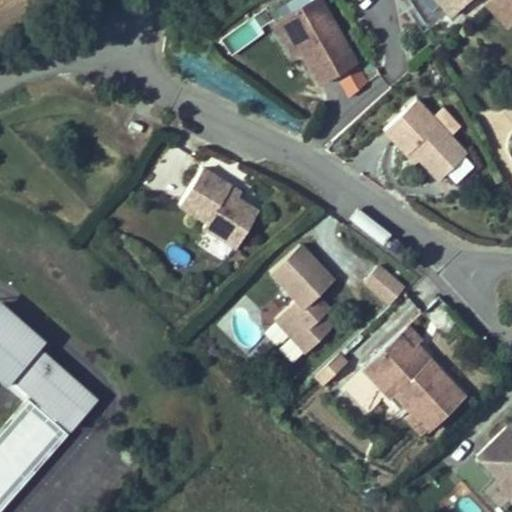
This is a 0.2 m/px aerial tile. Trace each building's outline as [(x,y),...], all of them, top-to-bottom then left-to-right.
[(357,58),(325,0),(299,0),(278,12),(298,49),(316,81),(335,70),(355,59),(357,58)] [(464,0),(438,0),(450,13),(464,0)] [(511,0),(487,0),(509,22),(511,19),(511,0)] [(298,49),(278,12),(270,16),(290,53),(298,49)] [(185,48),(174,69),(295,131),(306,110),(185,48)] [(368,81),(355,59),(335,70),(348,95),(368,81)] [(433,113),(415,95),(382,126),(404,150),(408,146),(417,154),(436,175),(444,168),(455,180),(473,162),(463,151),(466,148),(451,133),(460,124),(442,105),(433,113)] [(417,154),(408,146),(404,150),(412,159),(417,154)] [(233,243),(256,206),(238,195),(228,189),(231,183),(202,166),(180,203),(208,220),(204,225),(233,243)] [(238,195),(241,189),(231,183),(228,189),(238,195)] [(322,312),(329,305),(317,291),(333,276),(300,240),(270,267),(296,295),(274,314),(305,348),(332,324),(322,312)] [(388,302),(404,284),(378,261),(362,279),(388,302)] [(0,299),(0,309),(6,315),(8,312),(24,326),(27,323),(0,299)] [(9,375),(36,399),(55,415),(70,429),(98,397),(37,343),(43,337),(27,323),(24,326),(8,312),(6,315),(0,309),(0,378),(3,381),(9,375)] [(457,391),(423,353),(418,358),(405,343),(392,329),(364,355),(391,384),(386,388),(402,406),(420,425),(457,391)] [(423,353),(410,339),(405,343),(418,358),(423,353)] [(335,351),(312,371),(321,381),(344,361),(335,351)] [(391,384),(364,355),(355,362),(383,392),(386,388),(391,384)] [(26,398),(0,426),(0,447),(31,474),(67,433),(52,419),(51,420),(32,403),(26,398)] [(55,415),(36,399),(32,403),(51,420),(52,419),(55,415)] [(511,426),(503,417),(470,449),(488,468),(491,472),(492,479),(505,494),(511,487),(511,426)] [(0,508),(31,474),(0,447),(0,508)] [(505,494),(492,479),(491,472),(488,468),(471,484),(492,506),(505,494)]
